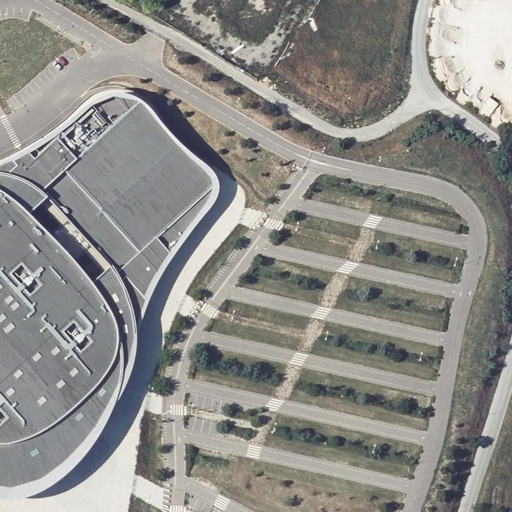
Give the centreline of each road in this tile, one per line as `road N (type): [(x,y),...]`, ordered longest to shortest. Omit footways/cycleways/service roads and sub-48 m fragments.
road 1 (track): [(427,91),(392,121),(360,134),(334,133),(107,0)]
road 2 (unclassified): [(511,157),(427,91),(418,67),(426,0)]
road 3 (unclassified): [(464,511),(511,357)]
